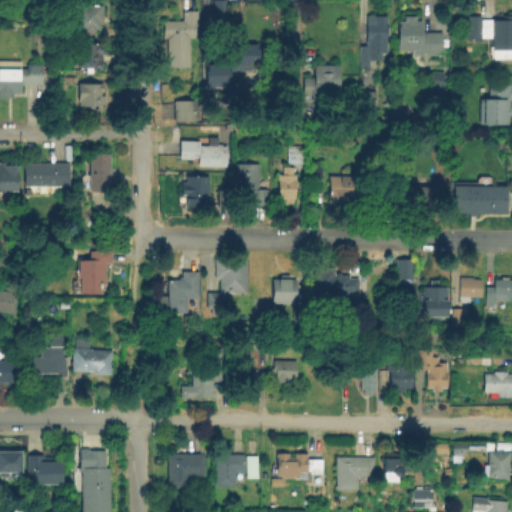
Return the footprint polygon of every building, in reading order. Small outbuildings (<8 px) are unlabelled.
[(226,0),(226,15),(214,15),(214,0),(226,0)] [(102,6),(102,26),(100,26),(100,32),(74,32),(75,5),(102,6)] [(198,12),(198,39),(190,39),(190,68),(168,68),(168,39),(164,39),(164,22),(183,22),(183,12),(198,12)] [(481,20),(481,37),(482,40),(468,40),(468,15),(481,15),(481,20)] [(481,37),(481,20),(501,20),(502,15),(511,15),(511,59),(493,59),(493,57),(491,57),(490,55),(489,55),(489,46),(492,46),(492,37),(481,37)] [(386,17),(386,53),(368,54),(369,69),(359,69),(359,47),(367,47),(366,19),(373,19),(373,17),(386,17)] [(421,22),(421,50),(412,50),(412,52),(396,52),(396,22),(403,22),(403,17),(414,17),(414,22),(421,22)] [(259,42),(259,55),(251,55),(251,68),(229,68),(229,84),(205,84),(205,62),(228,62),(228,56),(234,56),(235,42),(259,42)] [(102,45),(101,70),(91,70),(91,75),(85,75),(85,70),(77,70),(77,64),(75,64),(75,52),(77,52),(77,45),(102,45)] [(20,69),(26,69),(26,65),(42,65),(41,85),(19,85),(19,93),(0,93),(0,61),(20,61),(20,69)] [(337,66),(337,99),(328,99),(329,101),(302,101),(301,97),(301,79),(312,79),(312,67),(337,66)] [(443,70),(443,89),(430,89),(430,70),(443,70)] [(75,78),(75,86),(62,86),(62,78),(75,78)] [(508,125),(479,124),(479,99),(492,99),(492,84),(511,84),(511,111),(508,111),(508,125)] [(105,97),(105,107),(99,107),(99,111),(88,111),(89,108),(79,108),(79,103),(77,103),(77,85),(102,85),(102,93),(100,93),(100,97),(105,97)] [(225,105),(225,87),(243,87),(243,106),(225,105)] [(374,90),(375,105),(364,105),(364,91),(374,90)] [(198,122),(173,123),(172,102),(197,102),(198,122)] [(303,108),(304,124),(286,124),(286,108),(303,108)] [(223,141),(222,162),(195,161),(195,155),(176,154),(177,136),(196,136),(196,140),(223,141)] [(300,142),(300,161),(285,161),(285,142),(300,142)] [(107,150),(107,188),(86,188),(86,150),(107,150)] [(11,195),(0,195),(0,159),(14,160),(14,169),(14,187),(11,187),(11,195)] [(66,160),(66,182),(55,182),(56,191),(48,191),(48,183),(22,183),(22,161),(66,160)] [(265,188),(266,205),(248,205),(247,196),(245,196),(245,191),(235,191),(235,162),(258,162),(258,188),(265,188)] [(296,174),(296,181),(299,181),(299,187),(294,187),(294,198),(293,198),(293,202),(284,202),(285,198),(277,198),(277,174),(282,174),(282,166),(292,166),(293,174),(296,174)] [(207,173),(207,204),(181,206),(181,191),(178,191),(178,171),(190,169),(207,173)] [(351,171),(350,199),(326,198),(326,171),(351,171)] [(505,183),(505,211),(452,210),(452,179),(491,179),(491,183),(505,183)] [(437,184),(437,205),(424,205),(424,207),(389,207),(389,201),(381,201),(381,189),(389,189),(389,184),(437,184)] [(109,247),(109,261),(102,261),(102,281),(99,281),(99,291),(77,291),(77,276),(74,276),(75,256),(87,256),(87,247),(109,247)] [(220,292),(220,291),(218,291),(218,277),(213,277),(213,257),(217,257),(217,255),(231,255),(231,258),(245,258),(245,292),(220,292)] [(412,278),(400,279),(400,257),(411,257),(412,278)] [(310,293),(310,266),(332,266),(332,271),(337,271),(339,274),(346,274),(346,278),(354,278),(354,292),(310,293)] [(197,268),(197,309),(167,309),(167,313),(158,313),(158,293),(166,293),(166,276),(180,276),(180,269),(197,268)] [(287,273),(287,277),(293,277),(294,301),(270,301),(270,277),(278,277),(278,273),(287,273)] [(507,274),(507,277),(511,277),(511,297),(505,297),(505,298),(494,298),(493,303),(484,303),(485,283),(493,284),(493,276),(500,276),(500,274),(507,274)] [(431,276),(432,278),(436,278),(436,282),(446,284),(446,294),(444,294),(445,314),(419,316),(418,303),(421,296),(421,288),(417,288),(417,277),(431,276)] [(481,278),(480,296),(469,296),(469,302),(458,301),(459,276),(473,276),(472,278),(481,278)] [(0,288),(16,291),(12,311),(0,308),(0,288)] [(218,291),(218,292),(220,292),(220,315),(211,315),(210,308),(207,308),(207,291),(218,291)] [(463,319),(462,324),(451,324),(451,307),(467,307),(467,319),(463,319)] [(60,331),(61,355),(65,355),(65,374),(31,375),(30,345),(48,344),(48,331),(60,331)] [(71,338),(69,370),(91,371),(91,372),(109,373),(110,349),(86,348),(87,338),(71,338)] [(0,352),(7,352),(7,357),(12,357),(12,378),(0,378),(0,352)] [(351,371),(341,371),(341,355),(351,354),(351,371)] [(437,356),(437,363),(447,363),(447,387),(427,387),(427,370),(421,370),(421,356),(437,356)] [(295,358),(294,376),(286,376),(286,379),(273,379),(273,369),(272,369),(272,357),(295,358)] [(221,358),(221,379),(210,379),(210,395),(179,395),(179,382),(188,382),(188,367),(207,367),(207,358),(221,358)] [(387,390),(387,358),(413,358),(412,390),(387,390)] [(376,359),(375,388),(371,387),(371,392),(363,392),(363,387),(359,386),(359,377),(357,377),(358,359),(376,359)] [(507,370),(506,372),(511,372),(511,396),(497,396),(497,391),(483,391),(484,372),(493,372),(493,369),(507,370)] [(427,443),(427,453),(445,452),(445,442),(427,443)] [(103,447),(103,465),(107,465),(107,511),(77,511),(77,445),(88,445),(88,447),(103,447)] [(0,447),(19,447),(19,468),(7,469),(7,474),(0,474),(0,447)] [(510,451),(507,478),(486,475),(489,448),(510,451)] [(287,453),(293,453),(293,449),(307,450),(307,456),(322,456),(321,471),(309,470),(309,468),(298,468),(297,472),(292,472),(292,473),(290,473),(290,479),(281,478),(281,472),(275,472),(276,449),(287,449),(287,453)] [(205,451),(205,475),(188,475),(188,485),(167,485),(167,452),(205,451)] [(44,452),(44,455),(51,455),(51,459),(61,458),(60,481),(47,482),(47,484),(37,483),(36,481),(28,481),(25,454),(33,452),(44,452)] [(256,454),(256,477),(245,477),(244,471),(233,471),(233,484),(213,484),(213,452),(245,453),(245,454),(256,454)] [(401,454),(402,463),(406,463),(407,472),(403,472),(403,475),(397,474),(397,481),(383,480),(383,469),(382,469),(382,454),(401,454)] [(373,456),(373,476),(356,476),(356,488),(335,488),(335,455),(373,456)] [(409,487),(409,506),(428,506),(428,487),(409,487)] [(470,511),(472,497),(486,498),(486,499),(506,501),(505,510),(508,510),(507,511),(470,511)]
